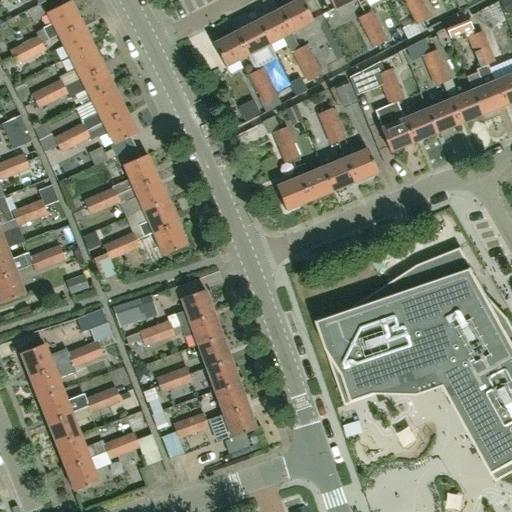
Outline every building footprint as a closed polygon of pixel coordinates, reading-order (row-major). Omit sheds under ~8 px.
[(63,5),(60,0),(36,0),(38,4),(44,14),(45,13),(63,5)] [(299,0),(297,0),(276,11),(289,34),(311,23),(299,0)] [(356,0),(355,0),(327,0),(333,12),(356,0)] [(355,0),(356,0),(355,0),(356,0),(365,14),(363,15),(379,45),(388,40),(373,12),(374,11),(368,0),(355,0)] [(423,22),(411,0),(401,0),(416,26),(423,22)] [(411,0),(423,22),(431,18),(421,0),(411,0)] [(504,14),(511,10),(511,1),(511,0),(501,0),(499,1),(504,14)] [(51,24),(35,33),(36,36),(40,44),(57,36),(80,24),(69,2),(63,5),(45,13),(51,24)] [(276,11),(255,22),(267,45),(289,34),(276,11)] [(379,45),(363,15),(356,19),(372,49),(379,45)] [(473,35),(467,20),(445,30),(449,40),(464,33),(466,38),(473,35)] [(267,45),(255,22),(234,33),(246,56),(267,45)] [(80,24),(57,36),(68,57),(91,45),(80,24)] [(474,53),(489,47),(483,32),(475,35),(468,38),(474,53)] [(246,56),(234,33),(212,44),(224,67),(246,56)] [(40,44),(36,36),(22,43),(29,58),(44,50),(40,44)] [(314,78),(299,49),(292,36),(283,40),(290,55),(292,54),(306,82),(314,78)] [(429,54),(423,39),(422,39),(405,48),(410,61),(422,57),(429,54)] [(8,51),(11,57),(15,65),(29,58),(22,43),(8,51)] [(58,78),(59,80),(63,87),(102,67),(91,45),(68,57),(74,69),(58,78)] [(299,49),(314,78),(321,74),(306,45),(299,49)] [(495,62),(489,47),(474,53),(480,68),(475,70),(476,73),(465,77),(471,91),(481,116),(503,107),(493,82),(487,65),(495,62)] [(422,57),(428,71),(443,65),(437,51),(429,54),(422,57)] [(391,56),(379,62),(383,72),(377,75),(380,84),(383,90),(398,84),(392,69),(395,67),(391,56)] [(383,72),(379,62),(364,70),(348,79),(349,83),(354,94),(371,88),(380,84),(377,75),(383,72)] [(249,66),(244,65),(241,69),(244,74),(248,74),(251,70),(249,66)] [(443,65),(428,71),(434,86),(449,80),(443,65)] [(84,90),(90,101),(113,89),(102,67),(63,87),(59,80),(45,87),(52,101),(66,94),(68,98),(84,90)] [(254,72),(270,101),(278,97),(262,68),(254,72)] [(270,101),(254,72),(247,75),(263,105),(270,101)] [(493,82),(503,107),(511,102),(511,73),(503,78),(493,82)] [(289,84),(296,96),(306,91),(300,78),(289,84)] [(11,86),(15,92),(25,87),(21,81),(11,86)] [(356,99),(349,83),(334,90),(342,109),(358,103),(356,99)] [(405,100),(398,84),(382,91),(389,106),(405,100)] [(30,95),(38,109),(52,101),(45,87),(30,95)] [(113,89),(90,101),(96,113),(80,122),(81,123),(85,131),(124,111),(113,89)] [(458,125),(481,116),(471,91),(458,97),(448,101),(458,125)] [(238,108),(244,120),(259,113),(253,100),(238,108)] [(425,110),(436,135),(458,125),(448,101),(425,110)] [(296,106),(285,111),(291,125),(302,120),(296,106)] [(324,112),(337,141),(345,138),(332,108),(324,112)] [(425,110),(403,120),(413,144),(436,135),(425,110)] [(85,131),(81,123),(67,131),(74,145),(89,138),(90,139),(105,131),(112,145),(130,137),(136,134),(124,111),(85,131)] [(337,141),(324,112),(317,115),(329,145),(337,141)] [(413,144),(403,120),(396,123),(393,115),(380,121),(383,128),(380,130),(390,154),(413,144)] [(274,117),(267,120),(268,121),(241,136),(246,146),(270,134),(284,164),(292,160),(280,130),(274,117)] [(19,118),(0,127),(12,152),(30,143),(19,118)] [(45,126),(34,131),(43,154),(56,148),(45,126)] [(286,127),(280,130),(292,160),(300,157),(286,127)] [(53,138),(57,145),(60,152),(74,145),(67,131),(53,138)] [(112,145),(110,147),(111,149),(103,153),(107,160),(115,157),(119,166),(122,165),(139,157),(130,137),(112,145)] [(367,149),(344,159),(354,183),(377,173),(367,149)] [(0,172),(26,162),(23,154),(0,163),(0,172)] [(146,154),(139,157),(122,165),(128,179),(110,187),(111,188),(114,195),(156,177),(146,154)] [(344,159),(321,169),(331,192),(354,183),(344,159)] [(26,162),(0,172),(0,181),(29,170),(26,162)] [(304,164),(295,168),(309,202),(331,192),(321,169),(309,174),(304,164)] [(294,168),(298,178),(276,187),(286,211),(309,202),(295,168),(294,168)] [(114,195),(111,188),(96,194),(103,209),(117,203),(118,204),(136,197),(142,210),(166,200),(156,177),(114,195)] [(40,199),(43,206),(57,201),(54,194),(40,199)] [(103,209),(96,194),(82,201),(88,216),(103,209)] [(0,223),(12,219),(3,196),(0,197),(0,223)] [(40,199),(26,205),(31,220),(46,214),(43,206),(40,199)] [(166,200),(142,210),(147,221),(137,226),(143,237),(176,222),(166,200)] [(31,220),(26,205),(11,211),(13,218),(16,226),(31,220)] [(0,250),(6,248),(0,234),(17,227),(16,226),(13,218),(12,219),(0,223),(0,250)] [(186,246),(176,222),(143,237),(143,238),(152,234),(162,256),(186,246)] [(82,237),(88,251),(100,245),(95,232),(82,237)] [(116,240),(123,254),(138,248),(131,233),(116,240)] [(108,261),(123,254),(116,240),(102,246),(108,261)] [(59,245),(44,251),(49,266),(65,260),(59,245)] [(10,260),(6,248),(0,250),(0,276),(15,271),(27,266),(22,255),(10,260)] [(349,310),(317,321),(346,406),(436,375),(496,482),(511,473),(511,326),(508,319),(488,297),(461,248),(418,265),(349,310)] [(44,251),(29,256),(34,272),(49,266),(44,251)] [(108,261),(105,253),(92,259),(101,280),(114,275),(108,261)] [(377,272),(385,268),(379,258),(371,262),(377,272)] [(15,272),(15,271),(0,276),(0,303),(11,299),(24,294),(19,283),(15,272)] [(65,282),(70,295),(88,288),(83,275),(65,282)] [(188,322),(212,314),(213,313),(205,290),(180,299),(180,300),(184,311),(167,317),(168,321),(171,329),(179,326),(188,322)] [(131,301),(112,308),(118,329),(138,323),(131,301)] [(213,313),(212,314),(188,322),(179,326),(183,337),(192,333),(197,345),(221,336),(213,313)] [(168,321),(153,327),(159,342),(174,336),(171,329),(168,321)] [(159,342),(153,327),(138,332),(125,337),(127,345),(141,340),(144,347),(159,342)] [(230,359),(221,336),(197,345),(205,368),(230,359)] [(88,362),(103,356),(100,348),(97,341),(82,347),(88,362)] [(66,349),(48,356),(43,344),(19,354),(28,377),(70,361),(73,367),(88,362),(82,347),(67,352),(66,349)] [(238,382),(230,359),(205,368),(213,391),(238,382)] [(28,377),(37,399),(61,390),(57,380),(75,373),(73,367),(70,361),(28,377)] [(158,386),(189,375),(186,367),(155,378),(158,386)] [(192,383),(189,375),(158,386),(160,394),(192,383)] [(238,382),(213,391),(222,414),(246,405),(238,382)] [(115,386),(100,392),(106,408),(121,402),(118,394),(115,386)] [(85,398),(83,394),(65,401),(61,390),(37,399),(46,422),(70,413),(87,406),(90,414),(106,408),(100,392),(85,398)] [(255,429),(246,405),(222,414),(230,438),(255,429)] [(168,426),(161,407),(149,412),(156,431),(168,426)] [(70,413),(46,422),(50,434),(55,445),(79,436),(74,425),(70,414),(70,413)] [(202,413),(187,419),(193,434),(208,428),(202,413)] [(193,434),(187,419),(172,424),(175,433),(178,439),(193,434)] [(132,432),(117,438),(123,454),(138,448),(132,432)] [(175,433),(161,438),(169,459),(183,454),(178,439),(175,433)] [(88,459),(83,447),(79,436),(55,445),(64,468),(88,459)] [(102,444),(108,460),(123,454),(117,438),(102,444)] [(88,459),(64,468),(69,481),(73,492),(85,487),(97,482),(92,470),(88,459)]
